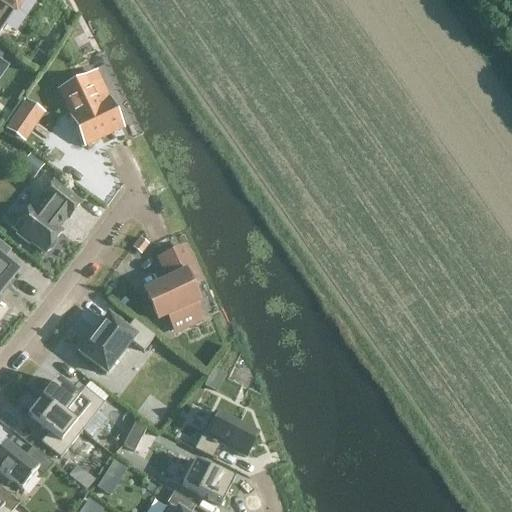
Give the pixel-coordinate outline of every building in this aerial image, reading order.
[(0,0),(0,33),(22,0),(0,0)] [(69,113),(71,112),(74,119),(72,120),(85,147),(121,129),(111,108),(103,111),(88,79),(59,92),(69,113)] [(26,102),(5,132),(20,142),(41,112),(26,102)] [(30,157),(20,171),(34,182),(44,168),(30,157)] [(29,210),(13,231),(17,234),(15,236),(28,246),(30,244),(44,255),(45,254),(50,252),(53,250),(54,246),(55,241),(61,234),(57,231),(66,219),(67,221),(79,205),(52,184),(41,200),(42,201),(33,213),(29,210)] [(140,241),(133,251),(143,258),(150,248),(140,241)] [(0,294),(16,275),(18,273),(16,272),(4,262),(11,253),(0,244),(0,294)] [(183,250),(160,260),(170,282),(144,294),(157,321),(167,316),(175,332),(193,324),(186,308),(196,303),(189,288),(198,284),(183,250)] [(107,318),(78,356),(105,376),(130,344),(143,353),(154,339),(133,322),(126,332),(107,318)] [(214,368),(205,385),(217,392),(226,374),(214,368)] [(55,382),(40,400),(82,433),(92,440),(107,422),(97,414),(104,405),(84,390),(76,399),(55,382)] [(40,400),(26,418),(48,435),(40,445),(60,460),(82,433),(40,400)] [(193,451),(212,461),(219,446),(244,459),(256,436),(213,413),(193,451)] [(135,423),(124,446),(135,452),(147,429),(135,423)] [(3,444),(0,447),(0,474),(21,492),(36,473),(43,478),(53,466),(32,449),(23,460),(3,444)] [(114,460),(109,467),(124,476),(128,469),(114,460)] [(193,463),(180,488),(220,508),(233,483),(193,463)] [(80,487),(85,491),(93,481),(88,477),(80,487)] [(0,511),(12,511),(18,506),(0,490),(0,511)] [(168,507),(165,511),(192,511),(195,508),(173,495),(166,506),(168,507)]
